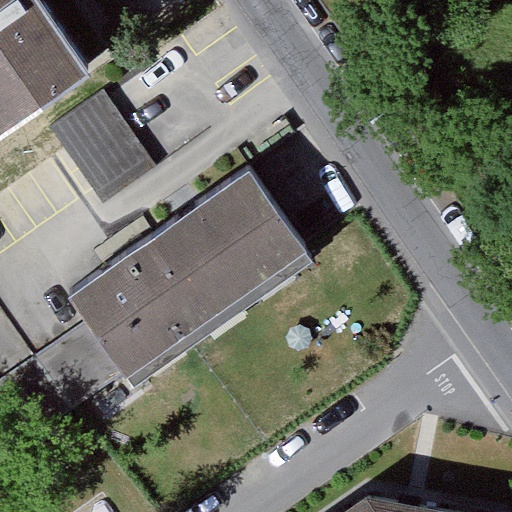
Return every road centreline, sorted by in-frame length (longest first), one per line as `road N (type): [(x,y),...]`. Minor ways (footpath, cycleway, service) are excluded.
road 1 (residential): [(489,334),(266,0)]
road 2 (residential): [(233,511),(489,334)]
